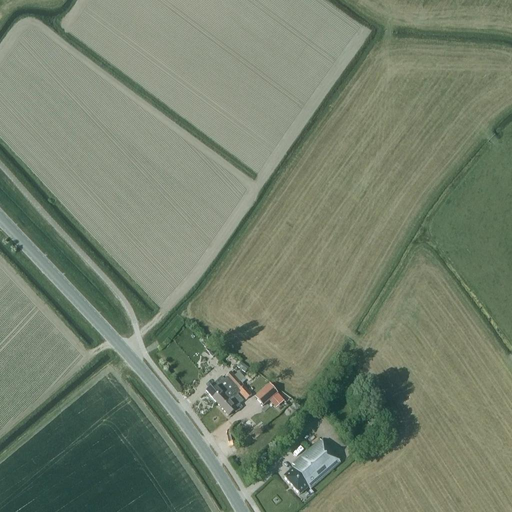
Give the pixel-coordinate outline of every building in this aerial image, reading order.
[(240,363),(236,367),(244,373),(248,368),(240,363)] [(221,377),(205,392),(217,404),(234,388),(239,382),(244,378),(239,372),(235,376),(231,372),(223,380),(221,377)] [(239,382),(234,388),(217,404),(228,417),(240,406),(234,399),(239,393),(246,400),(251,395),(240,382),(245,378),(244,378),(239,382)] [(276,394),(268,385),(254,398),(262,407),(268,401),(276,394)] [(310,490),(341,462),(320,439),(292,465),(294,467),(283,478),(299,495),(309,487),(310,490)]
